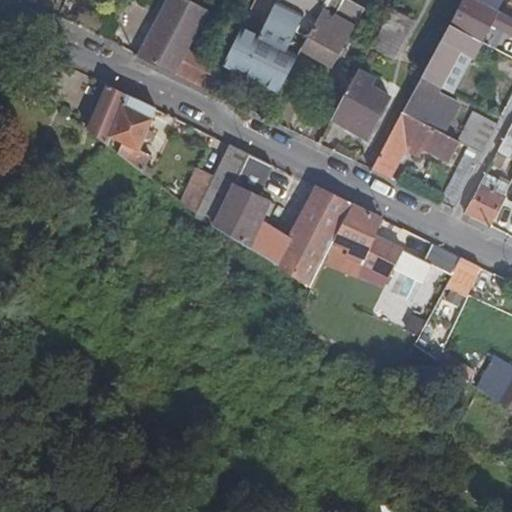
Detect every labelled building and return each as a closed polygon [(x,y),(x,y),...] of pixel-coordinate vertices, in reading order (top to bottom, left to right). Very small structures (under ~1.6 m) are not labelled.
[(195,0),(163,0),(135,52),(208,87),(214,75),(221,62),(184,44),(204,5),(195,0)] [(222,59),(278,87),(301,44),(324,3),(325,0),(280,0),(279,0),(278,0),(261,33),(241,23),(222,59)] [(360,9),(345,0),(325,0),(324,3),(301,44),(332,60),(360,9)] [(391,0),(381,20),(371,37),(394,49),(414,12),(392,0),(391,0)] [(511,13),(487,0),(486,0),(457,0),(447,20),(462,29),(474,8),(485,14),(481,21),(509,35),(511,29),(511,13)] [(474,8),(462,29),(473,35),(481,21),(485,14),(474,8)] [(462,29),(447,20),(420,71),(437,80),(440,81),(460,44),(467,46),(473,35),(462,29)] [(0,89),(5,92),(18,64),(1,57),(0,60),(0,89)] [(37,106),(56,67),(38,58),(18,98),(37,106)] [(328,116),(364,135),(387,93),(367,83),(371,76),(355,67),(328,116)] [(420,71),(401,107),(440,127),(456,96),(435,86),(437,80),(420,71)] [(105,83),(87,128),(108,145),(152,180),(156,168),(149,164),(153,152),(142,148),(146,138),(152,140),(155,134),(149,131),(159,110),(105,83)] [(457,136),(468,141),(480,148),(496,117),(472,105),(457,136)] [(368,165),(387,174),(402,144),(414,149),(418,142),(446,156),(457,136),(440,127),(401,107),(368,165)] [(497,145),(511,152),(511,116),(511,117),(497,145)] [(438,198),(452,205),(482,149),(480,148),(468,141),(438,198)] [(274,264),(288,235),(253,217),(259,206),(265,208),(270,197),(255,190),(267,163),(228,144),(213,174),(204,192),(199,203),(201,218),(241,241),(274,264)] [(204,192),(213,174),(195,164),(186,183),(204,192)] [(465,211),(489,223),(509,184),(485,172),(465,211)] [(190,210),(199,203),(204,192),(186,183),(178,201),(190,210)] [(274,264),(308,283),(324,249),(346,201),(313,185),(288,235),(274,264)] [(374,215),(346,201),(324,249),(351,264),(355,257),(383,271),(386,264),(395,246),(365,231),(374,215)] [(425,260),(449,272),(457,255),(428,241),(419,257),(425,260)] [(416,278),(425,260),(419,257),(395,246),(386,264),(397,269),(413,277),(416,278)] [(457,255),(449,272),(445,279),(465,289),(476,264),(457,255)] [(417,338),(413,346),(434,360),(439,349),(418,335),(417,338)] [(511,369),(498,360),(483,392),(511,412),(511,369)]
